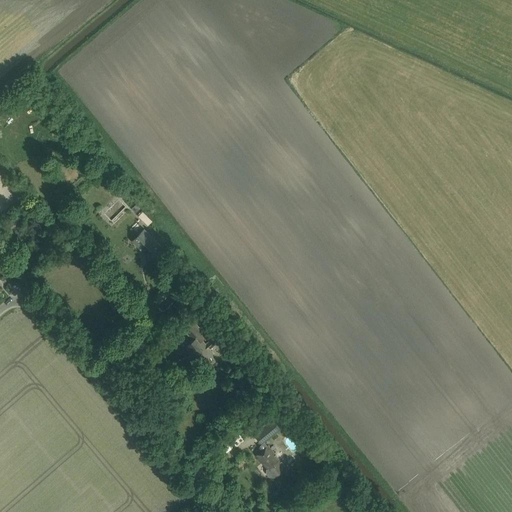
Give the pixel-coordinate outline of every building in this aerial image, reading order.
[(131,208),(135,212),(140,208),(136,204),(131,208)] [(150,225),(155,221),(145,208),(140,212),(150,225)] [(45,215),(38,221),(44,229),(52,223),(45,215)] [(150,259),(162,247),(144,229),(132,241),(150,259)] [(55,252),(54,241),(39,243),(41,253),(55,252)] [(175,290),(160,304),(168,312),(183,299),(175,290)] [(229,334),(221,325),(209,335),(212,339),(205,345),(201,341),(207,336),(194,321),(184,330),(193,341),(187,346),(201,363),(203,361),(207,365),(212,361),(209,356),(212,354),(209,349),(215,344),(216,344),(217,344),(221,349),(228,343),(223,338),(229,334)] [(118,333),(123,328),(120,325),(115,329),(118,333)] [(264,421),(266,424),(275,417),(272,414),(264,421)] [(281,430),(273,421),(255,436),(262,445),(281,430)] [(268,470),(280,460),(268,446),(256,455),(268,470)]
